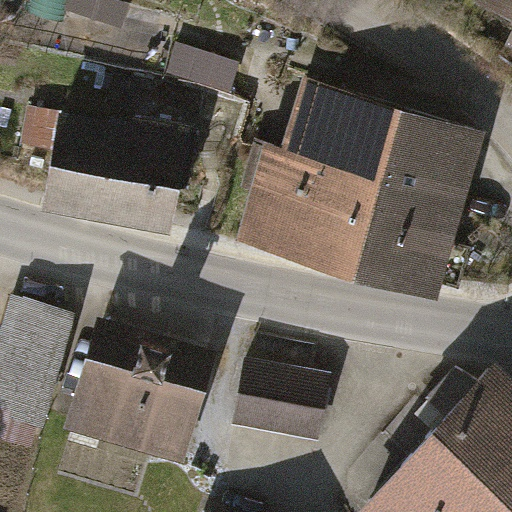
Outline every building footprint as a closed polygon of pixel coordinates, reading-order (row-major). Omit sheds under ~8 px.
[(27,0),(0,0),(0,2),(24,10),(27,0)] [(127,11),(90,0),(65,0),(60,18),(119,36),(127,11)] [(511,0),(483,0),(475,21),(511,36),(503,57),(511,60),(511,0)] [(237,63),(172,49),(165,79),(230,94),(237,63)] [(474,148),(293,89),(272,156),(259,152),(232,232),(426,295),(474,148)] [(35,215),(160,237),(179,132),(126,122),(123,137),(51,124),(35,215)] [(78,324),(13,302),(0,342),(0,419),(42,433),(78,324)] [(206,355),(91,320),(59,422),(174,458),(206,355)] [(327,380),(240,362),(226,422),(314,442),(327,380)] [(511,511),(511,392),(492,374),(368,511),(511,511)]
